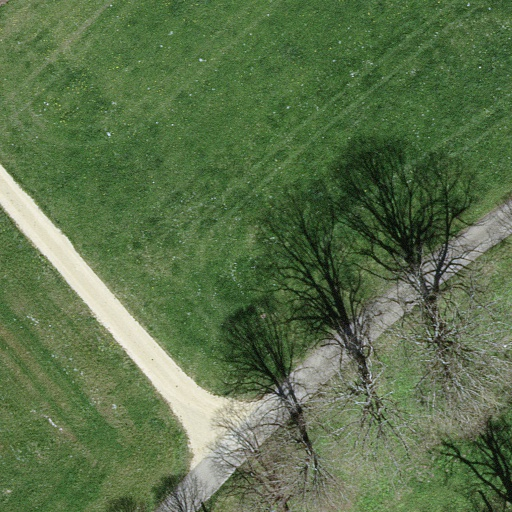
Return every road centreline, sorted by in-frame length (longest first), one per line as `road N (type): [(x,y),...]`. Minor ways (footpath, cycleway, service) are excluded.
road 1 (unclassified): [(511,228),(230,453),(178,511)]
road 2 (track): [(0,193),(230,453)]
